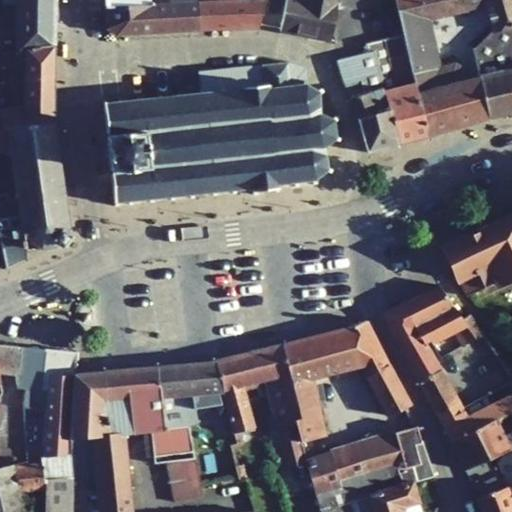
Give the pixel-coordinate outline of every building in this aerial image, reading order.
[(52,24),(53,0),(15,0),(16,25),(52,24)] [(115,34),(165,32),(165,4),(169,4),(168,0),(162,0),(162,4),(152,4),(149,4),(149,5),(104,7),(106,28),(115,34)] [(165,32),(198,30),(196,2),(195,0),(168,0),(169,4),(165,4),(165,32)] [(198,30),(235,29),(233,0),(224,1),(196,2),(198,30)] [(257,28),(264,0),(241,0),(233,0),(235,29),(257,28)] [(285,0),(279,31),(329,41),(337,0),(285,0)] [(394,0),(403,35),(412,75),(438,68),(427,19),(485,6),(492,31),(511,26),(511,10),(509,0),(394,0)] [(511,0),(509,0),(511,10),(511,26),(492,31),(473,49),(478,77),(487,118),(511,112),(511,73),(511,69),(511,67),(511,0)] [(52,47),(52,24),(16,25),(15,44),(0,45),(0,53),(0,54),(22,51),(52,47)] [(412,75),(403,35),(365,44),(367,52),(335,60),(340,77),(377,68),(398,143),(426,135),(412,75)] [(52,109),(52,47),(22,51),(22,72),(13,72),(13,80),(6,80),(6,108),(0,109),(0,130),(53,122),(52,109)] [(197,92),(181,94),(180,91),(173,92),(174,95),(160,96),(160,93),(154,93),(154,97),(140,98),(139,95),(134,96),(135,99),(121,100),(120,97),(114,98),(114,101),(106,102),(106,99),(100,99),(104,138),(101,138),(102,145),(104,145),(106,162),(103,162),(104,169),(107,168),(110,207),(115,206),(115,202),(124,202),(125,205),(130,205),(130,201),(145,199),(146,203),(150,203),(151,199),(162,198),(163,201),(168,201),(168,197),(186,195),(186,199),(192,198),(192,195),(209,193),(209,196),(216,196),(216,192),(228,191),(228,195),(234,194),(233,190),(250,189),(250,196),(256,195),(256,192),(270,191),(271,194),(276,193),(275,187),(288,186),(289,189),(295,189),(295,185),(308,183),(310,187),(315,184),(313,180),(324,171),(327,173),(330,168),(324,164),(323,148),(332,142),(337,145),(338,138),(333,136),(332,123),(337,122),(334,115),(330,117),(318,112),(317,97),(321,95),(318,89),(313,91),(303,85),(302,72),(288,62),(215,73),(217,90),(203,92),(203,88),(197,89),(197,92)] [(455,63),(438,68),(412,75),(426,135),(473,122),(464,81),(462,81),(459,66),(455,63)] [(357,118),(366,152),(398,143),(377,68),(340,77),(357,118)] [(464,81),(473,122),(487,118),(478,77),(464,81)] [(6,192),(0,193),(0,243),(0,245),(5,268),(27,258),(26,250),(53,247),(68,228),(53,122),(0,130),(0,151),(3,151),(9,156),(15,197),(8,198),(6,192)] [(454,277),(463,296),(472,292),(497,281),(498,283),(511,277),(511,215),(441,248),(454,277)] [(437,287),(402,304),(415,327),(420,324),(432,344),(453,333),(462,328),(466,326),(463,321),(437,287)] [(402,304),(382,314),(411,367),(432,356),(415,327),(402,304)] [(474,323),(469,317),(463,321),(466,326),(462,328),(453,333),(467,355),(487,342),(474,323)] [(342,329),(281,345),(300,419),(295,420),(301,442),(326,436),(312,378),(361,365),(389,416),(410,405),(365,320),(342,329)] [(0,344),(0,373),(15,375),(15,372),(10,346),(0,344)] [(268,394),(287,468),(306,463),(305,459),(301,442),(295,420),(300,419),(281,345),(248,353),(255,382),(258,397),(268,394)] [(22,372),(26,347),(10,346),(15,372),(22,372)] [(15,375),(17,386),(25,388),(42,389),(44,374),(40,374),(42,349),(26,347),(22,372),(15,372),(15,375)] [(75,352),(42,349),(40,374),(44,374),(42,389),(25,388),(24,408),(26,408),(28,435),(43,436),(42,457),(69,455),(69,440),(73,373),(75,352)] [(222,391),(235,445),(243,443),(240,432),(253,428),(241,386),(255,382),(248,353),(214,361),(222,391)] [(440,371),(432,356),(411,367),(420,383),(440,371)] [(222,391),(214,361),(162,365),(166,399),(161,399),(164,429),(189,426),(197,425),(194,409),(221,405),(219,392),(222,391)] [(162,365),(133,368),(140,433),(142,432),(150,431),(154,457),(154,464),(191,459),(194,459),(189,426),(164,429),(161,399),(166,399),(162,365)] [(133,434),(140,433),(133,368),(125,369),(118,369),(124,435),(133,434)] [(130,496),(124,435),(118,369),(104,370),(110,437),(91,439),(95,475),(97,500),(130,496)] [(110,437),(104,370),(73,373),(69,440),(69,455),(42,457),(41,462),(45,479),(44,508),(43,511),(70,511),(71,477),(69,462),(74,461),(76,471),(82,476),(95,475),(91,439),(110,437)] [(449,387),(440,371),(420,383),(438,416),(458,403),(449,387)] [(511,411),(511,394),(490,405),(465,417),(461,410),(458,403),(438,416),(451,440),(497,418),(508,413),(511,411)] [(511,449),(511,411),(508,413),(511,420),(511,431),(503,436),(497,418),(451,440),(465,470),(511,449)] [(305,459),(306,463),(319,509),(347,500),(368,494),(410,481),(412,480),(410,471),(418,458),(414,444),(421,442),(416,426),(393,432),(305,459)] [(142,432),(146,458),(154,457),(150,431),(142,432)] [(418,458),(410,471),(412,480),(433,473),(422,442),(421,442),(414,444),(418,458)] [(191,459),(166,463),(169,476),(197,471),(194,459),(191,459)] [(45,479),(41,462),(27,465),(12,466),(22,510),(44,508),(45,479)] [(245,477),(242,464),(235,465),(238,479),(245,477)] [(22,511),(22,510),(12,466),(0,468),(0,511),(22,511)] [(169,476),(171,489),(199,484),(198,481),(197,471),(169,476)] [(413,483),(434,476),(433,473),(412,480),(413,483)] [(368,494),(347,500),(350,511),(401,511),(402,505),(416,501),(411,484),(410,481),(368,494)] [(511,511),(511,483),(477,499),(481,511),(511,511)] [(171,489),(174,501),(202,497),(199,484),(171,489)] [(97,500),(98,511),(131,511),(130,496),(97,500)] [(350,511),(347,500),(319,509),(319,511),(350,511)] [(419,511),(416,501),(402,505),(401,511),(419,511)]
